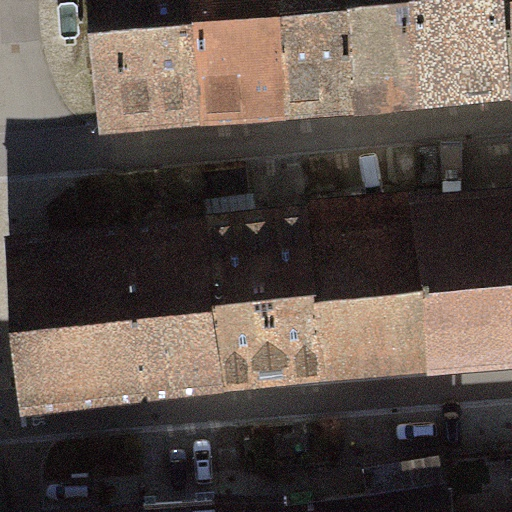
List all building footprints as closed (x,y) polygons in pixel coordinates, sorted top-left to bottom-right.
[(195,0),(96,0),(108,133),(206,124),(195,0)] [(281,0),(195,0),(206,124),(293,116),(281,0)] [(348,0),(281,0),(293,116),(359,110),(348,0)] [(413,0),(348,0),(359,110),(421,107),(413,0)] [(511,53),(506,0),(413,0),(421,107),(511,96),(511,53)] [(511,188),(409,194),(428,367),(511,362),(511,188)] [(409,194),(309,205),(327,377),(428,367),(409,194)] [(309,205),(206,215),(224,389),(327,377),(309,205)] [(206,215),(22,235),(40,408),(224,389),(206,215)] [(21,501),(0,502),(0,511),(511,511),(511,450),(370,463),(376,498),(201,511),(183,511),(181,485),(21,501)]
